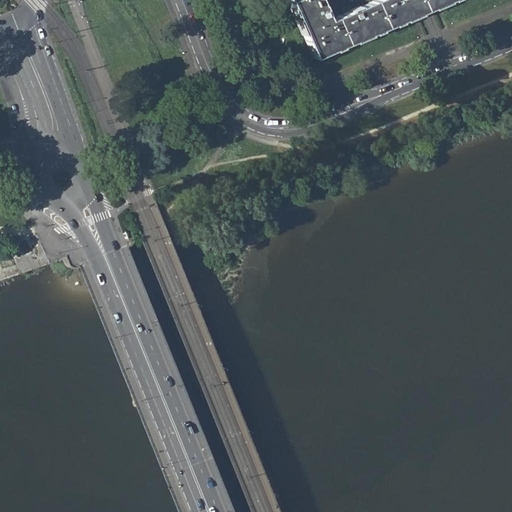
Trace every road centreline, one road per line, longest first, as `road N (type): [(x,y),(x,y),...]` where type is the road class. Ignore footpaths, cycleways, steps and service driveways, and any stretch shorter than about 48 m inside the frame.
road 1 (residential): [(184,0),(227,101),(268,127),(331,116),(511,42)]
road 2 (secondary): [(108,264),(207,511)]
road 3 (secondary): [(68,153),(28,17)]
